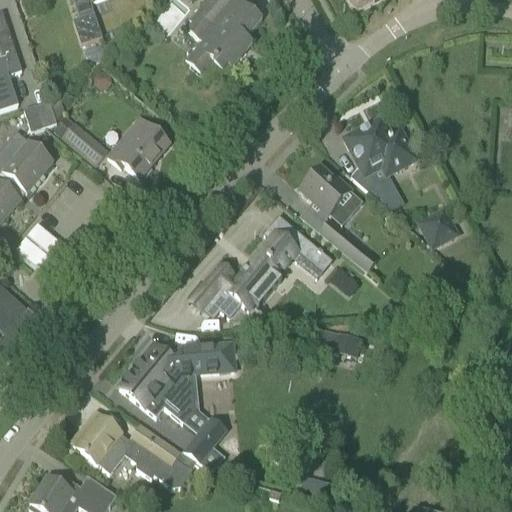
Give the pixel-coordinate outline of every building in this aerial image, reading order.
[(87,0),(71,0),(79,22),(72,24),(80,50),(101,43),(87,0)] [(184,33),(201,48),(185,67),(191,73),(204,83),(212,73),(220,79),(226,72),(230,75),(241,62),(234,56),(261,25),(244,11),(241,15),(230,5),(234,0),(208,0),(201,8),(204,10),(184,33)] [(377,0),(345,0),(355,15),(377,0)] [(0,60),(1,63),(15,58),(7,36),(0,37),(0,60)] [(15,58),(1,63),(0,63),(0,115),(17,110),(7,80),(20,76),(15,58)] [(22,115),(30,137),(56,127),(48,105),(22,115)] [(105,157),(90,144),(64,122),(53,135),(62,143),(94,170),(105,157)] [(122,171),(138,184),(149,170),(148,169),(165,149),(167,150),(167,149),(138,124),(106,162),(120,174),(122,171)] [(387,178),(413,164),(398,137),(389,141),(380,124),(345,144),(359,170),(349,182),(381,210),(390,205),(372,174),(381,169),(387,178)] [(16,136),(0,153),(0,178),(20,195),(25,199),(52,167),(36,154),(16,136)] [(313,209),(327,221),(350,196),(335,183),(333,185),(319,173),(298,196),(313,209)] [(0,178),(0,228),(19,205),(15,201),(20,195),(0,178)] [(459,241),(444,212),(415,227),(430,256),(459,241)] [(360,253),(328,226),(317,239),(349,265),(360,253)] [(275,281),(295,258),(300,262),(310,249),(292,235),(283,246),(273,238),(232,287),(227,283),(230,280),(218,270),(200,292),(211,300),(207,305),(228,323),(240,309),(247,315),(252,309),(257,313),(280,285),(275,281)] [(0,360),(0,361),(0,363),(35,325),(0,292),(0,360)] [(377,315),(382,319),(393,318),(396,315),(385,306),(377,315)] [(331,357),(356,363),(361,343),(337,337),(336,338),(317,333),(311,358),(322,361),(324,353),(331,354),(331,357)] [(142,363),(118,392),(134,405),(144,414),(155,422),(163,413),(182,429),(193,415),(190,380),(199,379),(233,376),(232,366),(237,362),(231,358),(231,349),(176,354),(176,355),(160,356),(151,367),(150,366),(149,368),(142,363)] [(180,493),(193,469),(180,459),(169,451),(168,452),(141,433),(128,450),(117,442),(120,438),(99,422),(85,438),(82,436),(72,449),(108,479),(123,461),(134,469),(135,473),(150,484),(153,481),(171,494),(180,493)] [(196,440),(180,459),(193,469),(194,468),(211,480),(225,463),(213,454),(196,440)] [(62,482),(57,488),(46,481),(28,510),(32,511),(108,511),(115,501),(87,481),(79,493),(62,482)]
